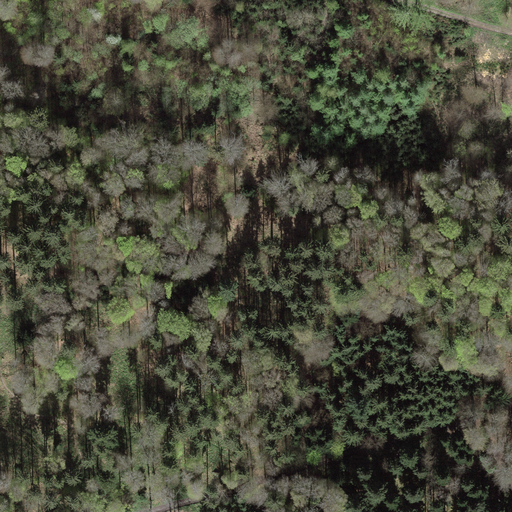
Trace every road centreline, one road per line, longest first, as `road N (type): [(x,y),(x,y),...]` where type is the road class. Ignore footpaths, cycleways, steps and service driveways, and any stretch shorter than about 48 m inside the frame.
road 1 (track): [(511,401),(161,511)]
road 2 (track): [(382,0),(511,36)]
